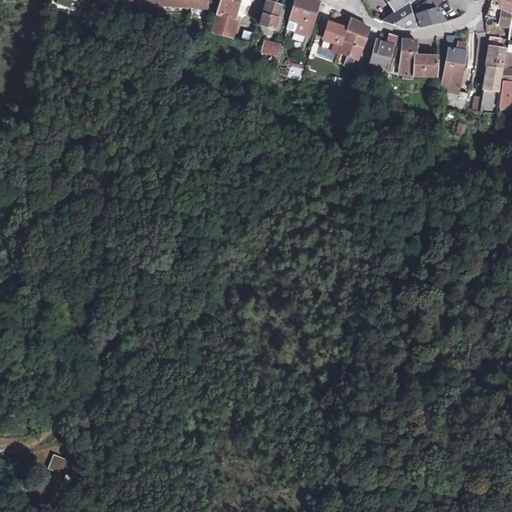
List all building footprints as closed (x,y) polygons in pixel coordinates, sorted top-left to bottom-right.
[(58,0),(58,3),(57,4),(79,11),(82,0),(58,0)] [(221,0),(217,15),(237,21),(239,17),(236,16),(240,0),(221,0)] [(307,0),(295,0),(288,25),(296,28),(295,33),(308,37),(312,24),(313,24),(317,10),(319,4),(307,0)] [(408,30),(418,29),(411,7),(409,5),(415,0),(392,0),(400,10),(397,12),(395,13),(395,14),(387,20),(387,19),(384,21),(380,19),(376,17),(375,20),(380,23),(382,23),(383,22),(401,29),(408,30)] [(400,10),(392,0),(387,0),(397,12),(400,10)] [(428,0),(430,1),(436,9),(440,0),(428,0)] [(511,15),(511,11),(511,0),(495,0),(493,5),(511,15)] [(436,9),(430,1),(427,3),(433,11),(437,10),(436,9)] [(54,2),(48,21),(74,29),(79,11),(57,4),(58,3),(54,2)] [(282,7),(267,3),(261,26),(275,30),(282,7)] [(438,9),(437,10),(433,11),(427,3),(419,8),(422,15),(418,16),(421,27),(446,21),(438,9)] [(491,5),(486,17),(501,21),(500,26),(504,27),(502,42),(508,42),(509,39),(511,20),(511,16),(491,5)] [(237,21),(217,15),(213,33),(233,39),(237,21)] [(366,39),(370,29),(367,28),(350,19),(347,30),(343,42),(360,48),(364,38),(366,39)] [(325,38),(329,26),(320,24),(316,35),(325,38)] [(343,42),(347,30),(329,24),(329,26),(325,38),(324,40),(322,48),(339,54),(343,42)] [(250,44),(253,34),(246,32),(243,42),(250,44)] [(446,65),(462,69),(466,45),(458,44),(456,51),(457,37),(447,36),(448,50),(449,50),(446,65)] [(395,39),(391,37),(388,46),(378,42),(374,55),(371,67),(376,69),(372,84),(370,84),(369,88),(385,93),(391,76),(395,61),(398,48),(400,41),(395,39)] [(418,42),(403,41),(402,53),(399,75),(406,75),(414,74),(414,77),(429,76),(429,75),(437,75),(437,67),(438,58),(433,58),(416,57),(416,54),(416,52),(417,48),(418,42)] [(352,69),(360,48),(343,42),(339,54),(348,57),(345,66),(352,69)] [(281,47),(265,43),(262,53),(277,57),(281,47)] [(481,113),(497,115),(499,95),(500,92),(503,71),(506,52),(498,51),(498,49),(489,48),(488,58),(489,58),(487,68),(485,82),(484,92),(481,113)] [(511,69),(510,70),(511,64),(511,59),(511,57),(506,57),(504,71),(499,110),(511,110),(511,69)] [(462,69),(446,65),(442,82),(443,93),(444,99),(445,109),(455,113),(462,116),(465,107),(470,94),(458,92),(462,69)] [(304,70),(291,66),(287,79),(300,83),(304,70)] [(71,482),(78,464),(54,455),(48,470),(60,474),(59,477),(53,477),(48,479),(42,483),(37,490),(36,496),(37,503),(41,511),(42,511),(71,511),(74,509),(77,502),(77,493),(74,487),(71,482)]
